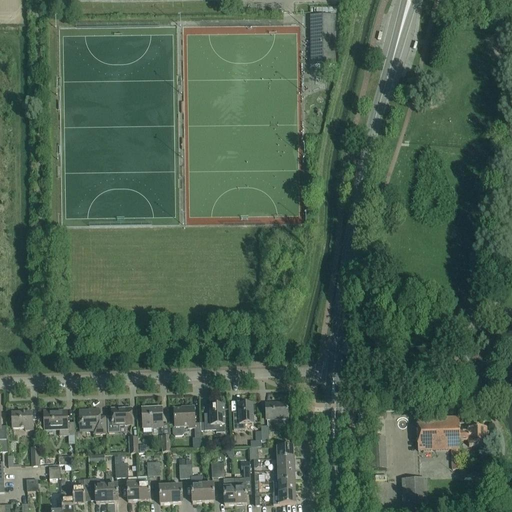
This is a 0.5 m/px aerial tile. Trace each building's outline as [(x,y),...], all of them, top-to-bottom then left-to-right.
[(310,67),(324,66),(334,66),(334,17),(310,17),(310,67)] [(266,421),(278,420),(288,420),(287,404),(265,405),(266,421)] [(234,432),(245,431),(244,426),(253,425),(252,406),(238,406),(239,414),(233,414),(234,432)] [(224,426),(224,417),(224,407),(210,408),(210,415),(204,416),(204,424),(199,425),(201,440),(201,433),(216,433),(216,435),(225,434),(225,426),(224,426)] [(195,425),(194,408),(187,408),(187,410),(174,410),(175,428),(172,428),(173,436),(175,438),(182,438),(184,436),(184,429),(188,429),(188,430),(194,430),(195,440),(201,440),(199,425),(195,425)] [(143,434),(152,434),(152,430),(163,429),(162,409),(142,410),(143,434)] [(132,427),(131,410),(123,410),(123,411),(119,411),(119,410),(111,411),(112,427),(132,427)] [(80,431),(93,431),(93,434),(107,433),(106,418),(100,418),(100,411),(79,412),(79,419),(78,420),(78,425),(80,426),(80,431)] [(67,425),(67,412),(44,413),(44,432),(67,431),(67,438),(74,438),(73,424),(67,425)] [(32,433),(32,424),(32,414),(12,414),(12,431),(25,430),(25,433),(32,433)] [(428,452),(451,451),(459,451),(459,444),(458,434),(459,434),(459,420),(417,421),(418,452),(428,452)] [(468,449),(486,448),(486,430),(468,430),(468,433),(459,434),(458,434),(459,444),(467,443),(468,449)] [(129,455),(137,455),(137,451),(138,451),(138,438),(128,439),(129,455)] [(162,454),(170,453),(169,438),(162,438),(161,438),(162,454)] [(372,471),(386,470),(385,438),(371,439),(372,471)] [(277,460),(293,459),(293,448),(276,448),(277,460)] [(258,461),(258,449),(249,450),(249,458),(250,461),(253,461),(258,461)] [(32,468),(40,468),(39,450),(31,450),(32,468)] [(460,471),(459,451),(451,451),(452,471),(460,471)] [(89,465),(105,464),(104,456),(88,457),(89,465)] [(13,466),(13,458),(8,458),(8,469),(21,468),(21,466),(13,466)] [(71,458),(70,458),(58,459),(58,467),(71,466),(71,458)] [(278,472),(294,471),(293,459),(277,460),(278,472)] [(251,482),(250,468),(250,464),(241,464),(241,471),(243,471),(244,482),(251,482)] [(278,483),(294,482),(294,471),(278,472),(278,483)] [(148,484),(147,478),(138,479),(139,503),(150,502),(149,484),(148,484)] [(128,503),(139,503),(138,479),(128,479),(129,485),(127,485),(128,503)] [(100,486),(99,480),(90,480),(90,481),(91,499),(95,499),(96,505),(107,504),(106,486),(100,486)] [(402,511),(427,511),(426,480),(402,481),(402,511)] [(85,500),(91,499),(90,481),(84,481),(84,483),(78,483),(78,487),(72,487),(73,490),(72,490),(72,494),(73,494),(73,506),(74,506),(85,505),(85,500)] [(235,488),(234,481),(223,481),(223,489),(224,507),(236,507),(235,488)] [(273,495),(279,494),(295,493),(294,482),(278,483),(273,484),(273,495)] [(107,504),(118,504),(117,485),(106,486),(107,504)] [(203,504),(214,503),(213,485),(202,486),(203,504)] [(192,504),(203,504),(202,486),(191,486),(192,504)] [(160,506),(172,505),(171,487),(159,488),(160,506)] [(172,505),(182,505),(181,487),(171,487),(172,505)] [(236,507),(247,506),(246,488),(235,488),(236,507)] [(295,505),(295,493),(279,494),(273,495),(274,506),(295,505)] [(73,494),(72,494),(67,494),(67,501),(62,501),(62,505),(62,511),(74,511),(74,506),(73,506),(73,494)]
